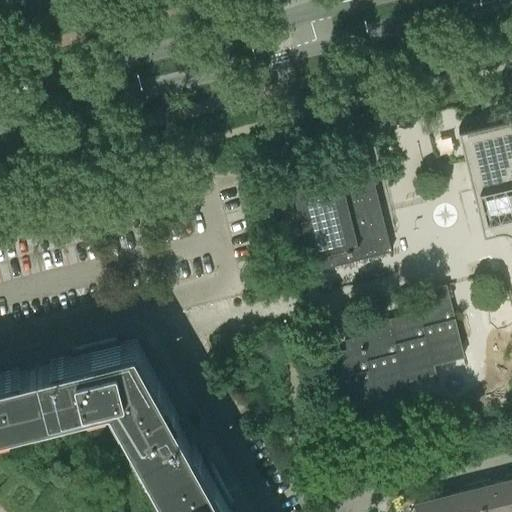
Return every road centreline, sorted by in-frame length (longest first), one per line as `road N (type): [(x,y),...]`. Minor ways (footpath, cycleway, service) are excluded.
road 1 (tertiary): [(0,123),(493,0)]
road 2 (residential): [(264,511),(147,303),(0,341)]
road 3 (tertiary): [(359,0),(0,90)]
